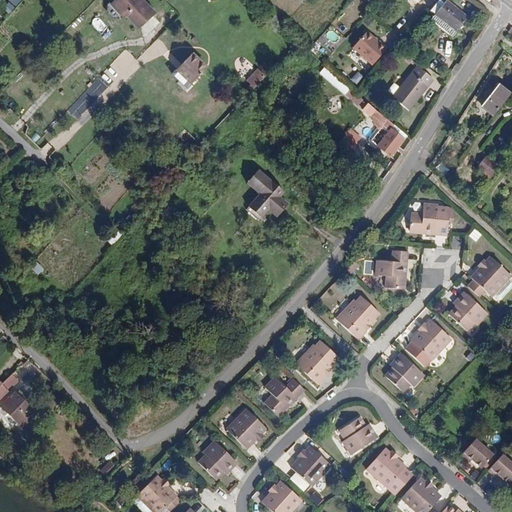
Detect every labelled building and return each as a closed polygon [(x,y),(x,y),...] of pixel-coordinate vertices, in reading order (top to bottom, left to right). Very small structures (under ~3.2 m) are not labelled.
[(143,2),(142,4),(137,0),(115,0),(110,5),(123,17),(125,15),(138,27),(153,11),(143,2)] [(455,32),(467,18),(445,0),(443,2),(440,0),(437,0),(428,11),(455,32)] [(9,2),(4,10),(10,14),(15,6),(9,2)] [(0,53),(15,38),(2,26),(0,27),(0,53)] [(373,65),(387,49),(367,31),(353,47),(373,65)] [(189,54),(175,69),(190,84),(204,68),(189,54)] [(415,66),(391,98),(408,111),(433,80),(415,66)] [(258,68),(247,79),(255,88),(267,76),(258,68)] [(187,87),(190,84),(175,69),(171,73),(187,87)] [(320,72),(332,82),(335,79),(324,69),(320,72)] [(351,77),(355,84),(364,79),(360,72),(351,77)] [(333,84),(341,90),(345,85),(338,79),(333,84)] [(498,84),(480,106),(492,115),(509,93),(498,84)] [(329,110),(340,106),(337,95),(326,99),(329,110)] [(402,134),(391,125),(375,145),(389,156),(405,136),(402,134)] [(49,156),(55,150),(48,143),(42,149),(49,156)] [(489,179),(498,165),(486,157),(477,171),(489,179)] [(257,171),(246,183),(259,194),(245,209),(258,221),(267,211),(276,218),(288,204),(279,196),(284,192),(271,181),(270,182),(257,171)] [(462,186),(476,196),(484,184),(470,174),(462,186)] [(408,233),(426,234),(425,237),(445,238),(446,222),(436,221),(437,207),(423,206),(421,217),(410,216),(408,233)] [(66,226),(37,257),(48,268),(78,237),(66,226)] [(474,229),(470,237),(478,241),(482,233),(474,229)] [(107,239),(111,244),(122,236),(118,231),(107,239)] [(453,236),(452,249),(424,248),(424,260),(451,262),(451,250),(462,251),(462,236),(453,236)] [(82,251),(80,253),(77,250),(55,270),(66,282),(91,260),(82,251)] [(404,291),(405,275),(407,275),(408,254),(392,253),(391,264),(376,262),(375,278),(385,279),(385,290),(404,291)] [(475,274),(474,275),(469,280),(472,284),(468,289),(480,299),(484,295),(490,300),(493,297),(509,279),(510,278),(489,259),(480,269),(479,270),(481,272),(477,276),(475,274)] [(30,267),(39,275),(45,269),(37,261),(30,267)] [(479,270),(480,269),(478,267),(472,273),(474,275),(475,274),(477,276),(481,272),(479,270)] [(511,281),(509,279),(493,297),(493,299),(496,302),(499,302),(511,288),(511,281)] [(487,317),(462,294),(454,302),(459,306),(457,309),(449,317),(467,334),(474,327),(476,329),(487,317)] [(368,323),(369,325),(374,320),(379,314),(359,297),(345,313),(343,312),(335,321),(358,342),(366,333),(362,330),(368,323)] [(362,330),(366,333),(376,322),(374,320),(369,325),(368,323),(362,330)] [(418,339),(416,337),(415,338),(411,343),(432,362),(451,342),(430,322),(422,332),(420,333),(422,335),(418,339)] [(419,329),(413,336),(415,338),(416,337),(418,339),(422,335),(420,333),(422,332),(419,329)] [(317,389),(327,378),(324,375),(329,369),(331,370),(335,366),(339,361),(320,344),(307,358),(304,356),(294,367),(317,389)] [(393,366),(396,368),(393,371),(385,379),(404,396),(412,387),(414,389),(424,378),(401,357),(393,366)] [(24,372),(32,371),(32,363),(23,364),(24,372)] [(337,367),(335,366),(331,370),(329,369),(324,375),(327,378),(337,367)] [(0,386),(0,399),(17,383),(10,377),(1,385),(0,386)] [(289,404),(291,406),(305,392),(293,381),(286,389),(275,379),(264,390),(272,397),(264,406),(277,418),(289,404)] [(0,432),(6,437),(33,410),(30,407),(34,403),(18,388),(0,407),(0,432)] [(279,419),(291,406),(289,404),(277,418),(279,419)] [(261,434),(262,433),(266,429),(245,410),(225,432),(245,450),(255,441),(256,439),(255,437),(259,433),(261,434)] [(371,429),(368,431),(366,428),(360,419),(339,434),(344,442),(341,444),(350,457),(378,438),(371,429)] [(265,435),(262,433),(261,434),(259,433),(255,437),(256,439),(255,441),(258,443),(265,435)] [(443,443),(449,449),(457,442),(450,435),(443,443)] [(465,460),(467,458),(471,461),(479,469),(491,455),(474,440),(460,456),(465,460)] [(224,472),(227,469),(230,472),(237,464),(215,442),(205,453),(207,455),(199,463),(216,480),(224,472)] [(299,459),(298,460),(290,469),(311,489),(331,467),(310,448),(305,453),(304,454),(306,456),(301,461),(299,459)] [(390,454),(388,453),(384,449),(365,470),(386,489),(406,468),(396,459),(395,458),(393,460),(388,456),(390,454)] [(295,458),(298,460),(299,459),(301,461),(306,456),(304,454),(305,453),(302,450),(295,458)] [(388,456),(393,460),(395,458),(396,459),(398,457),(391,450),(388,453),(390,454),(388,456)] [(487,472),(493,478),(495,476),(498,478),(506,486),(511,479),(511,466),(501,457),(487,472)] [(110,461),(101,470),(106,474),(115,465),(110,461)] [(167,488),(166,487),(165,488),(161,484),(162,483),(161,482),(157,478),(137,497),(151,511),(162,511),(166,509),(177,498),(167,488)] [(166,487),(167,488),(170,486),(163,479),(161,482),(162,483),(161,484),(165,488),(166,487)] [(414,511),(426,511),(440,497),(430,488),(429,487),(428,489),(423,484),(424,483),(424,482),(420,479),(401,500),(414,511)] [(428,489),(429,487),(430,488),(432,486),(426,480),(424,482),(424,483),(423,484),(428,489)] [(271,494),(270,495),(261,504),(269,511),(292,511),(302,502),(281,483),(276,488),(275,489),(276,491),(272,495),(271,494)] [(276,491),(275,489),(276,488),(274,486),(267,493),(270,495),(271,494),(272,495),(276,491)] [(320,505),(324,499),(315,492),(310,497),(320,505)] [(169,511),(172,511),(182,503),(177,498),(166,509),(169,511)]
